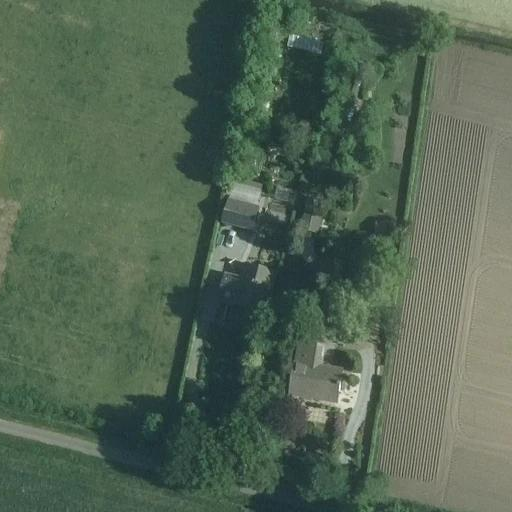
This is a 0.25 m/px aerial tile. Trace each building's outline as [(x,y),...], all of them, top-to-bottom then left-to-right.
[(290,198),(312,195),(310,182),(288,185),(290,198)] [(309,200),(301,231),(319,235),(327,204),(309,200)] [(253,233),(259,209),(230,203),(224,226),(253,233)] [(226,278),(225,283),(220,303),(267,314),(276,275),(245,268),(241,281),(226,278)] [(301,297),(298,317),(329,322),(333,302),(301,297)] [(296,365),(294,377),(290,397),(338,405),(343,373),(321,369),(325,349),(300,345),(297,365),(296,365)]
